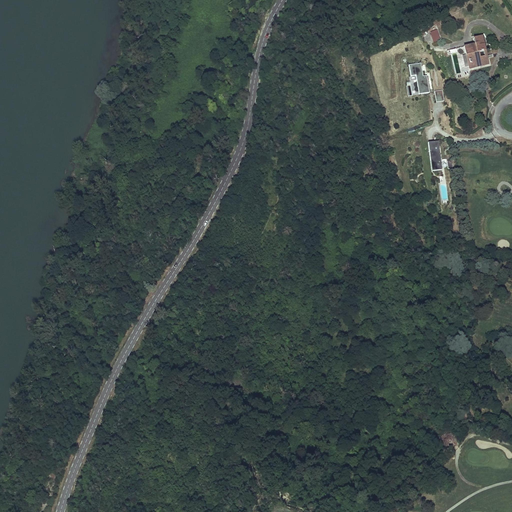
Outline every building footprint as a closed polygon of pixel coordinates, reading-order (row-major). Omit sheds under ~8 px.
[(429,33),(433,42),(440,40),(437,30),(429,33)] [(485,57),(479,33),(470,35),(471,37),(474,37),(474,40),(471,40),(461,43),(463,52),(466,51),(467,55),(465,56),(466,60),(468,59),(469,62),(477,60),(477,62),(483,61),(482,58),(485,57)] [(415,96),(429,93),(426,76),(423,77),(420,64),(408,66),(410,83),(413,82),(415,96)] [(443,91),(434,91),(436,102),(444,101),(443,91)] [(438,141),(427,143),(431,172),(442,171),(438,141)]
